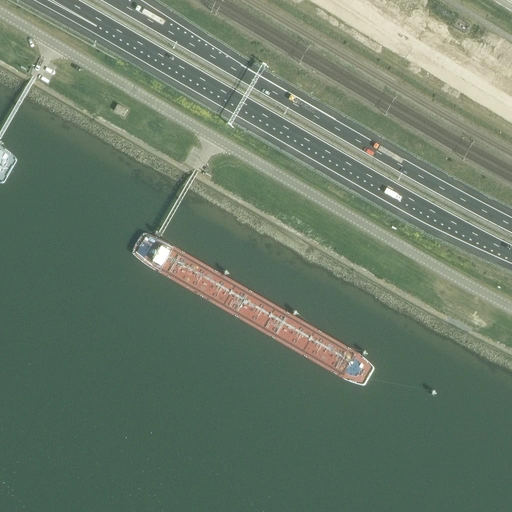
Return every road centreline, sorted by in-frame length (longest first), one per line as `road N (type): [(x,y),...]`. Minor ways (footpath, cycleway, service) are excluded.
road 1 (unclassified): [(511,308),(0,13)]
road 2 (motorway): [(99,20),(511,253)]
road 3 (motorway): [(511,227),(113,0)]
